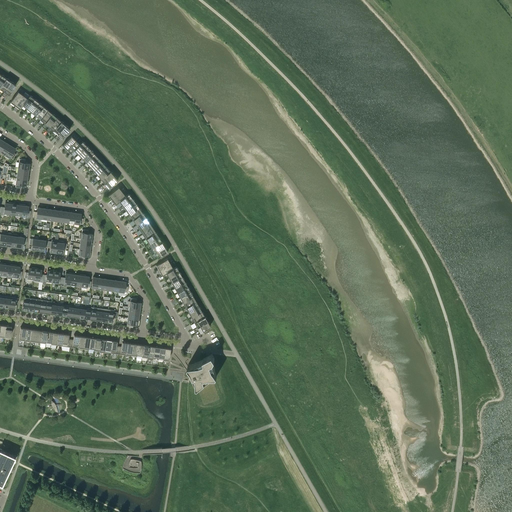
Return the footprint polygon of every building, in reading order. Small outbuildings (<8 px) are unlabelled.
[(0,86),(0,88),(4,91),(11,81),(6,78),(0,86)] [(16,85),(11,81),(4,91),(9,95),(16,85)] [(10,101),(15,105),(25,92),(20,88),(10,101)] [(15,105),(19,108),(30,95),(25,92),(15,105)] [(22,105),(27,108),(34,99),(30,95),(19,108),(20,109),(22,105)] [(27,108),(31,112),(39,102),(34,99),(27,108)] [(31,112),(36,115),(43,106),(39,102),(31,112)] [(36,115),(40,119),(48,110),(43,106),(36,115)] [(40,119),(44,123),(52,113),(48,110),(40,119)] [(44,123),(49,126),(57,117),(52,113),(44,123)] [(49,126),(53,130),(61,121),(57,117),(49,126)] [(57,134),(65,125),(61,121),(53,130),(57,134)] [(57,134),(62,138),(70,129),(65,125),(57,134)] [(62,145),(66,149),(78,137),(74,133),(62,145)] [(66,149),(70,153),(82,141),(78,137),(66,149)] [(74,150),(78,154),(86,145),(82,141),(70,153),(71,153),(74,150)] [(0,152),(5,154),(11,145),(6,143),(0,152)] [(11,146),(11,145),(5,154),(4,156),(9,159),(10,157),(13,159),(16,154),(13,152),(15,149),(11,146)] [(78,154),(82,158),(90,149),(86,145),(78,154)] [(82,158),(86,162),(94,154),(90,149),(82,158)] [(86,162),(90,166),(98,158),(94,154),(86,162)] [(90,166),(93,170),(102,162),(98,158),(90,166)] [(19,159),(18,167),(28,169),(29,168),(28,168),(29,163),(25,163),(25,159),(19,159)] [(93,170),(97,174),(106,167),(103,163),(102,162),(93,170)] [(97,174),(101,179),(110,171),(106,167),(97,174)] [(101,179),(105,183),(114,175),(110,171),(101,179)] [(118,180),(114,175),(105,183),(108,188),(118,180)] [(26,185),(27,180),(16,178),(15,187),(21,188),(22,184),(26,185)] [(108,195),(112,199),(125,189),(121,184),(108,195)] [(112,199),(115,204),(128,194),(125,189),(112,199)] [(119,201),(122,205),(132,198),(128,194),(115,204),(119,201)] [(122,205),(126,210),(135,203),(132,198),(122,205)] [(4,213),(10,214),(11,203),(8,202),(8,203),(5,203),(4,207),(1,207),(0,213),(0,214),(4,215),(4,213)] [(126,210),(129,215),(139,208),(135,203),(126,210)] [(30,217),(31,211),(27,210),(28,206),(25,206),(25,205),(22,204),(21,215),(30,217)] [(34,211),(33,217),(41,218),(43,208),(38,207),(37,212),(34,211)] [(129,215),(132,219),(142,212),(139,208),(129,215)] [(132,219),(136,224),(145,217),(142,212),(132,219)] [(76,213),(75,213),(74,223),(83,224),(83,218),(80,218),(81,214),(76,213)] [(136,224),(139,229),(149,222),(145,217),(136,224)] [(142,233),(152,227),(149,222),(139,229),(142,233)] [(142,233),(145,238),(155,232),(152,227),(142,233)] [(79,238),(91,239),(91,234),(87,233),(88,230),(82,229),(81,232),(80,232),(79,238)] [(145,238),(148,243),(158,237),(156,232),(155,232),(145,238)] [(23,243),(26,244),(27,238),(18,236),(16,248),(19,248),(19,247),(22,248),(23,243)] [(148,243),(151,248),(161,242),(158,237),(148,243)] [(37,250),(39,239),(30,238),(29,244),(32,244),(31,249),(34,249),(34,250),(37,250)] [(46,240),(39,239),(37,250),(41,251),(41,250),(44,250),(44,246),(47,246),(48,241),(46,240)] [(56,253),(58,240),(52,239),(51,241),(48,241),(47,246),(50,247),(50,251),(53,252),(52,252),(56,253)] [(64,241),(58,240),(56,253),(59,253),(62,253),(63,249),(66,249),(67,243),(64,243),(64,241)] [(151,248),(154,253),(165,246),(161,242),(151,248)] [(165,246),(154,253),(157,258),(168,252),(165,246)] [(79,249),(78,258),(84,258),(84,255),(89,256),(90,250),(79,249)] [(156,265),(159,269),(173,261),(170,256),(156,265)] [(176,266),(173,261),(159,269),(161,274),(176,266)] [(17,265),(13,265),(12,278),(18,279),(18,277),(21,277),(22,271),(19,271),(19,266),(17,266),(17,265)] [(176,266),(161,274),(162,275),(166,273),(168,277),(179,271),(176,266)] [(25,272),(24,278),(33,279),(33,281),(35,268),(32,267),(31,268),(29,268),(28,272),(25,272)] [(38,268),(35,268),(33,281),(42,282),(43,274),(40,274),(41,269),(38,269),(38,268)] [(43,280),(52,282),(53,270),(50,270),(50,271),(47,270),(47,275),(43,274),(42,282),(43,280)] [(57,271),(53,270),(52,282),(61,283),(62,277),(59,277),(59,272),(57,272),(57,271)] [(182,276),(179,271),(168,277),(171,282),(182,276)] [(64,285),(70,286),(72,273),(68,273),(66,273),(65,277),(62,277),(61,283),(64,283),(64,285)] [(86,275),(82,275),(81,288),(87,288),(87,287),(90,287),(91,281),(88,281),(89,276),(86,276),(86,275)] [(182,276),(171,282),(174,287),(184,281),(182,276)] [(121,281),(120,281),(118,293),(124,294),(124,292),(127,292),(128,286),(125,286),(125,282),(121,281)] [(187,286),(184,281),(174,287),(177,292),(187,286)] [(180,297),(190,291),(187,286),(177,292),(180,297)] [(193,296),(190,291),(180,297),(183,302),(193,296)] [(185,307),(196,301),(193,296),(183,302),(185,307)] [(16,303),(17,303),(18,298),(10,297),(9,307),(15,308),(16,303)] [(27,310),(29,298),(23,297),(23,299),(21,298),(20,304),(22,304),(21,309),(27,310)] [(127,306),(140,308),(140,307),(139,307),(140,302),(136,302),(136,299),(131,298),(130,301),(128,301),(127,306)] [(199,306),(196,301),(185,307),(188,312),(199,306)] [(191,317),(202,311),(199,306),(188,312),(191,317)] [(113,317),(116,318),(117,312),(114,312),(114,310),(108,309),(106,321),(112,322),(113,317)] [(204,316),(202,311),(191,317),(194,322),(204,316)] [(207,321),(204,316),(194,322),(197,327),(207,321)] [(128,317),(126,326),(132,327),(133,324),(137,324),(138,321),(137,321),(137,319),(138,319),(128,317)] [(197,327),(200,332),(210,326),(207,321),(197,327)] [(71,339),(68,339),(69,334),(63,333),(63,338),(62,346),(69,347),(71,339)] [(79,335),(74,334),(73,340),(71,339),(69,347),(77,348),(78,340),(79,335)] [(111,340),(111,345),(109,353),(118,354),(119,346),(116,346),(117,341),(111,340)] [(127,347),(127,342),(122,341),(121,346),(119,346),(118,354),(125,355),(127,347)] [(203,360),(200,361),(190,364),(188,364),(188,365),(191,370),(196,385),(196,387),(197,387),(201,385),(212,377),(216,377),(217,375),(216,374),(213,362),(215,359),(212,354),(203,359),(203,360)] [(14,456),(3,451),(0,449),(0,483),(1,484),(6,474),(7,474),(11,467),(10,467),(14,456)]
